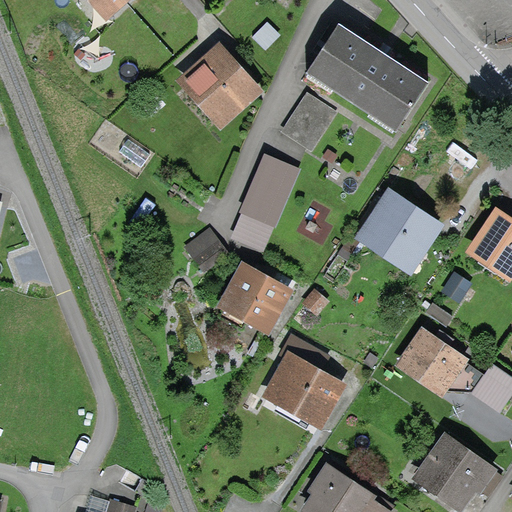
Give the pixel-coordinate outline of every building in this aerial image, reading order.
[(95,0),(106,11),(118,0),(95,0)] [(396,131),(428,82),(425,83),(339,26),(338,24),(306,72),(309,72),(395,129),(396,131)] [(193,86),(221,117),(251,90),(226,62),(231,57),(224,50),(219,54),(201,69),(206,74),(193,86)] [(309,95),(284,132),(311,150),(335,112),(309,95)] [(244,212),(273,224),(297,169),(268,157),(244,212)] [(367,235),(408,262),(432,227),(419,218),(422,213),(406,202),(403,208),(391,200),(367,235)] [(511,218),(500,210),(474,248),(510,271),(511,267),(511,218)] [(186,247),(204,271),(229,252),(211,229),(186,247)] [(351,235),(343,248),(351,253),(360,241),(351,235)] [(245,269),(227,303),(266,325),(285,291),(245,269)] [(454,275),(444,290),(459,299),(469,285),(454,275)] [(315,293),(307,302),(316,311),(325,301),(315,293)] [(402,364),(442,388),(461,359),(444,347),(449,338),(439,332),(434,340),(423,333),(402,364)] [(321,420),(341,386),(318,373),(328,356),(300,339),(271,389),(281,394),(280,396),(321,420)] [(511,379),(492,366),(474,392),(500,409),(511,392),(511,379)] [(480,485),(490,492),(502,476),(447,439),(419,478),(440,493),(441,491),(459,503),(462,498),(468,502),(480,485)] [(315,511),(387,511),(392,506),(370,492),(368,495),(327,468),(314,488),(320,493),(309,508),(315,511)] [(135,511),(136,509),(112,501),(108,511),(135,511)]
